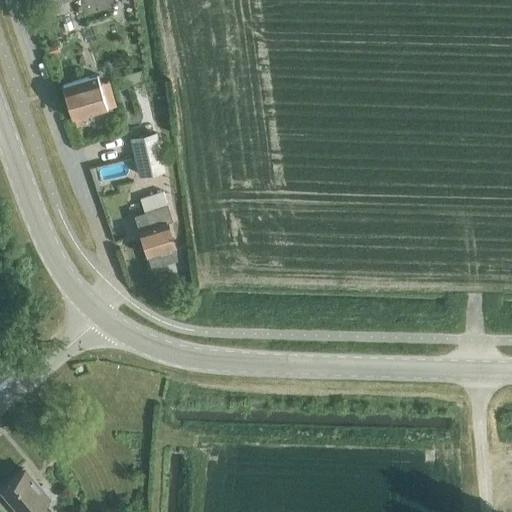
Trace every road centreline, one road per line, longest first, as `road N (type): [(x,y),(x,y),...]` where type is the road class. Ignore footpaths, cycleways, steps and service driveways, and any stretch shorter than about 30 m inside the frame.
road 1 (secondary): [(511,372),(210,361),(171,355),(100,317)]
road 2 (residential): [(12,0),(116,271),(111,291)]
road 3 (secondary): [(100,317),(30,202),(0,122)]
road 4 (unclassified): [(0,404),(100,317)]
